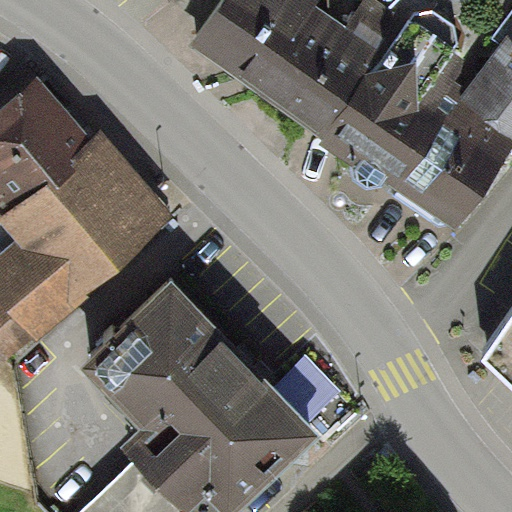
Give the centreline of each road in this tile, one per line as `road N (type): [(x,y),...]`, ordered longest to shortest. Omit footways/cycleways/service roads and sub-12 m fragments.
road 1 (tertiary): [(387,358),(124,53),(40,0)]
road 2 (residential): [(511,203),(387,358)]
road 3 (tertiary): [(511,496),(387,358)]
